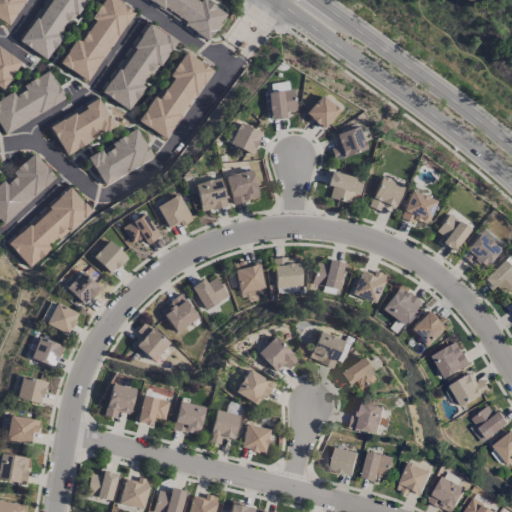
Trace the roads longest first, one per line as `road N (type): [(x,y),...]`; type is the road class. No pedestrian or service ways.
road 1 (residential): [(53,511),(73,406),(104,340),(179,265),(237,239),(320,231),(396,252),(458,298),(511,370)]
road 2 (track): [(234,54),(162,161),(110,194),(93,192),(37,144),(0,143)]
road 3 (residential): [(68,435),(368,511)]
road 4 (secondary): [(273,0),(511,181)]
road 5 (secondary): [(511,148),(314,0)]
road 6 (track): [(144,11),(89,90),(32,128),(29,141)]
